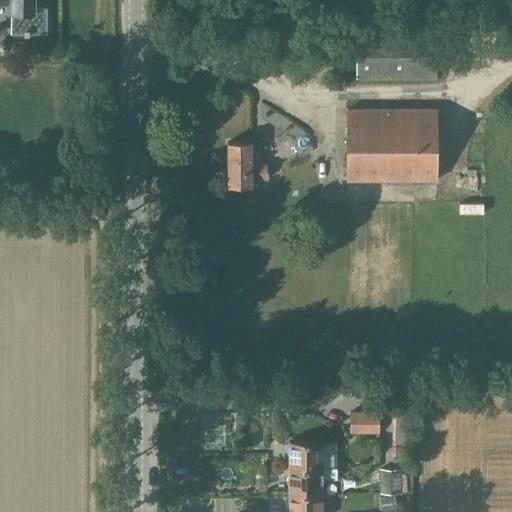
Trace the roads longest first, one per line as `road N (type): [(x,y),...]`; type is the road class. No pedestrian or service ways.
road 1 (unclassified): [(134,511),(135,0)]
road 2 (unknown): [(135,17),(221,59),(324,90),(430,93),(511,59)]
